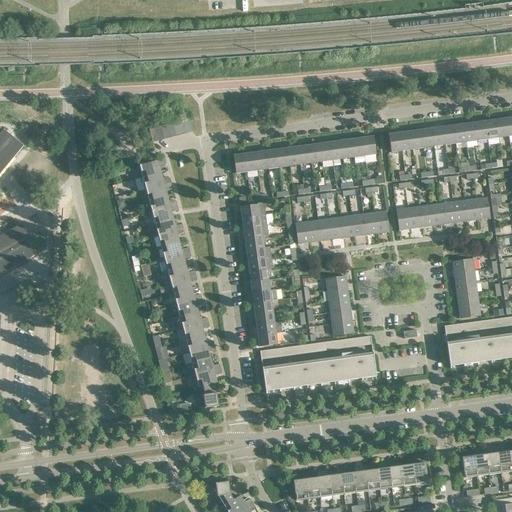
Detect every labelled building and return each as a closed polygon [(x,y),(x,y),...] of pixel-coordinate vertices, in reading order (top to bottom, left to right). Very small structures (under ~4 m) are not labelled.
[(193,130),(190,119),(184,120),(187,132),(193,130)] [(509,136),(506,119),(496,120),(498,138),(509,136)] [(187,132),(184,120),(178,122),(181,134),(187,132)] [(498,138),(496,120),(485,122),(487,139),(498,138)] [(181,134),(178,122),(172,123),(175,135),(181,134)] [(487,139),(485,122),(474,123),(477,141),(487,139)] [(175,135),(172,123),(166,125),(170,137),(175,135)] [(477,141),(474,123),(463,124),(466,142),(477,141)] [(466,142),(463,124),(453,126),(455,144),(466,142)] [(170,137),(166,125),(161,127),(164,138),(170,137)] [(455,144),(453,126),(442,127),(445,145),(455,144)] [(164,138),(161,127),(155,128),(158,140),(164,138)] [(445,145),(442,127),(431,129),(434,147),(445,145)] [(158,140),(155,128),(149,130),(152,141),(158,140)] [(434,147),(431,129),(421,130),(423,148),(434,147)] [(3,130),(0,133),(0,174),(23,146),(12,137),(8,133),(3,130)] [(423,148),(421,130),(410,132),(412,150),(423,148)] [(412,150),(410,132),(399,133),(402,151),(412,150)] [(402,151),(399,133),(388,135),(391,153),(402,151)] [(373,137),(362,138),(364,156),(375,155),(373,137)] [(364,156),(362,138),(351,140),(354,158),(364,156)] [(354,158),(351,140),(341,141),(343,159),(354,158)] [(343,159),(341,141),(330,143),(332,160),(343,159)] [(332,160),(330,143),(319,144),(322,162),(332,160)] [(322,162),(319,144),(308,146),(311,163),(322,162)] [(311,163),(308,146),(298,147),(300,165),(311,163)] [(300,165),(298,147),(287,149),(289,166),(300,165)] [(289,166),(287,149),(276,150),(279,168),(289,166)] [(279,168),(276,150),(266,151),(268,169),(279,168)] [(268,169),(266,151),(255,153),(257,171),(268,169)] [(257,171),(255,153),(244,154),(247,172),(257,171)] [(247,172),(244,154),(233,156),(236,174),(247,172)] [(166,164),(165,159),(139,166),(142,177),(138,178),(139,180),(143,179),(142,178),(161,173),(159,166),(166,164)] [(163,180),(161,173),(142,178),(143,179),(145,188),(141,189),(142,192),(146,191),(146,189),(171,183),(170,178),(163,180)] [(172,187),(171,183),(146,189),(146,191),(148,200),(145,201),(145,203),(149,202),(149,201),(167,196),(165,189),(172,187)] [(169,203),(167,196),(149,201),(149,202),(151,212),(148,213),(148,215),(152,214),(152,213),(177,206),(176,201),(169,203)] [(487,198),(475,200),(478,220),(490,218),(487,198)] [(478,220),(475,200),(464,201),(467,221),(478,220)] [(467,221),(464,201),(453,203),(455,223),(467,221)] [(265,215),(264,203),(258,203),(258,205),(240,207),(242,218),(265,215)] [(455,223),(453,203),(441,204),(444,224),(455,223)] [(444,224),(441,204),(430,206),(433,226),(444,224)] [(178,210),(177,206),(152,213),(152,214),(155,223),(151,224),(151,226),(155,225),(155,224),(173,219),(171,212),(178,210)] [(433,226),(430,206),(419,207),(422,227),(433,226)] [(422,227),(419,207),(408,209),(410,229),(422,227)] [(410,229),(408,209),(396,210),(399,231),(410,229)] [(386,212),(374,213),(377,234),(389,232),(386,212)] [(377,234),(374,213),(363,215),(366,235),(377,234)] [(267,226),(265,215),(242,218),(243,229),(267,226)] [(366,235),(363,215),(352,216),(354,237),(366,235)] [(354,237),(352,216),(340,218),(343,238),(354,237)] [(343,238),(340,218),(329,220),(332,240),(343,238)] [(123,228),(129,226),(128,219),(121,221),(123,228)] [(175,226),(173,219),(155,224),(155,225),(158,235),(154,236),(154,238),(158,237),(158,236),(183,229),(182,225),(175,226)] [(332,240),(329,220),(318,221),(321,241),(332,240)] [(321,241),(318,221),(306,223),(309,243),(321,241)] [(309,243),(306,223),(295,224),(297,244),(309,243)] [(0,236),(0,275),(34,256),(25,239),(29,237),(22,224),(0,236)] [(268,236),(267,226),(243,229),(245,240),(262,237),(268,236)] [(184,234),(183,229),(158,236),(158,237),(161,247),(157,248),(157,250),(161,249),(161,248),(179,243),(177,236),(184,234)] [(264,248),(262,237),(245,240),(246,250),(264,248)] [(181,250),(179,243),(161,248),(161,249),(164,258),(160,259),(161,261),(164,260),(164,259),(190,253),(188,248),(181,250)] [(270,247),(264,248),(246,250),(248,261),(271,258),(270,247)] [(191,257),(190,253),(164,259),(164,260),(167,270),(163,271),(164,273),(168,272),(167,271),(185,266),(184,259),(191,257)] [(273,269),(271,258),(248,261),(249,272),(267,269),(273,269)] [(452,262),(454,273),(474,271),(472,259),(452,262)] [(187,273),(185,266),(167,271),(168,272),(170,281),(166,282),(167,285),(171,284),(170,283),(196,276),(194,271),(187,273)] [(268,280),(267,269),(249,272),(250,282),(268,280)] [(475,282),(474,271),(454,273),(455,285),(475,282)] [(197,280),(196,276),(170,283),(171,284),(173,293),(169,294),(170,296),(174,295),(173,294),(192,289),(190,282),(197,280)] [(326,284),(327,291),(347,288),(345,276),(325,279),(326,284)] [(270,291),(268,280),(250,282),(252,293),(270,291)] [(477,293),(475,282),(455,285),(457,296),(477,293)] [(349,299),(347,288),(327,291),(328,302),(349,299)] [(140,291),(142,297),(148,295),(147,289),(140,291)] [(193,296),(192,289),(173,294),(174,295),(176,305),(172,306),(173,308),(177,307),(177,306),(202,299),(201,294),(193,296)] [(271,301),(270,291),(252,293),(253,304),(271,301)] [(478,305),(477,293),(457,296),(458,307),(478,305)] [(203,304),(202,299),(177,306),(177,307),(179,316),(176,317),(176,320),(180,318),(180,317),(198,313),(196,305),(203,304)] [(350,311),(349,299),(328,302),(330,313),(350,311)] [(273,312),(271,301),(253,304),(255,315),(273,312)] [(480,316),(478,305),(458,307),(460,319),(480,316)] [(352,322),(350,311),(330,313),(331,325),(352,322)] [(274,323),(273,312),(255,315),(256,325),(274,323)] [(200,320),(198,313),(180,317),(180,318),(183,328),(179,329),(179,331),(183,330),(183,329),(208,322),(207,318),(200,320)] [(209,327),(208,322),(183,329),(183,330),(186,340),(182,341),(182,343),(186,342),(186,341),(204,336),(202,329),(209,327)] [(280,322),(274,323),(256,325),(258,336),(276,334),(281,333),(280,322)] [(353,334),(352,322),(331,325),(333,336),(353,334)] [(404,341),(417,339),(416,332),(403,333),(404,341)] [(277,345),(276,334),(258,336),(259,347),(277,345)] [(206,343),(204,336),(186,341),(186,342),(189,351),(185,352),(185,354),(189,353),(189,352),(214,346),(213,341),(206,343)] [(511,336),(502,338),(488,339),(475,341),(461,343),(447,345),(450,366),(464,365),(478,363),(491,361),(505,359),(511,357),(511,336)] [(216,350),(214,346),(189,352),(189,353),(192,363),(188,364),(188,366),(192,365),(192,364),(210,359),(208,352),(216,350)] [(376,377),(373,355),(359,357),(345,359),(331,361),(318,363),(304,365),(290,366),(277,368),(262,370),(265,392),(280,390),(293,388),(307,386),(321,384),(334,382),(348,380),(362,378),(376,377)] [(212,366),(210,359),(192,364),(192,365),(195,374),(191,376),(192,378),(195,377),(195,376),(221,369),(219,364),(212,366)] [(222,373),(221,369),(195,376),(195,377),(198,386),(194,387),(195,389),(199,388),(198,387),(213,383),(213,384),(217,383),(215,375),(222,373)] [(198,387),(199,388),(201,397),(215,393),(213,384),(213,383),(198,387)] [(216,393),(215,393),(201,397),(203,404),(204,404),(204,408),(218,406),(216,393)] [(511,471),(511,467),(510,451),(498,453),(500,473),(511,471)] [(500,473),(498,453),(486,454),(489,475),(500,473)] [(489,475),(486,454),(474,456),(477,476),(489,475)] [(477,476),(474,456),(462,458),(464,478),(477,476)] [(425,463),(412,464),(415,485),(428,483),(425,463)] [(415,485),(412,464),(401,466),(403,486),(415,485)] [(403,486),(401,466),(389,468),(391,488),(403,486)] [(391,488),(389,468),(377,469),(380,490),(391,488)] [(380,490),(377,469),(365,471),(368,491),(380,490)] [(368,491),(365,471),(353,473),(356,493),(368,491)] [(356,493),(353,473),(341,474),(344,495),(356,493)] [(344,495),(341,474),(329,476),(332,496),(344,495)] [(332,496),(329,476),(317,477),(320,498),(332,496)] [(320,498),(317,477),(305,479),(308,499),(320,498)] [(308,499),(305,479),(293,481),(296,501),(308,499)] [(213,488),(216,493),(217,497),(218,496),(223,505),(224,506),(233,500),(230,495),(228,482),(215,483),(215,487),(213,488)] [(240,496),(233,500),(224,506),(223,505),(220,507),(221,509),(224,507),(227,511),(237,511),(252,503),(250,499),(244,503),(240,496)] [(495,507),(496,511),(511,511),(511,497),(492,501),(493,507),(495,507)] [(255,507),(252,503),(237,511),(249,511),(248,511),(255,507)]
